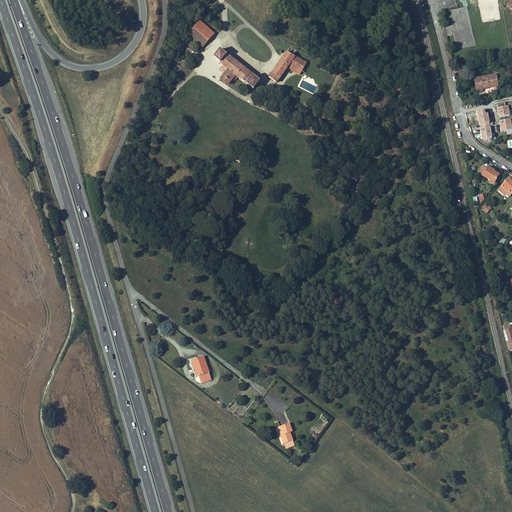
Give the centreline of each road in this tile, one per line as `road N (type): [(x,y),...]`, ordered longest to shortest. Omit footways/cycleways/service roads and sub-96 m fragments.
road 1 (trunk): [(169,511),(13,0)]
road 2 (unclassified): [(190,511),(102,195),(150,74),(164,0)]
road 3 (trunk): [(0,2),(78,238),(155,511)]
road 4 (track): [(69,511),(76,503),(47,430),(47,387),(75,316),(0,112)]
road 5 (trunk): [(141,0),(139,34),(122,56),(83,68),(46,47),(21,0)]
road 6 (residential): [(430,0),(462,130),(511,169)]
